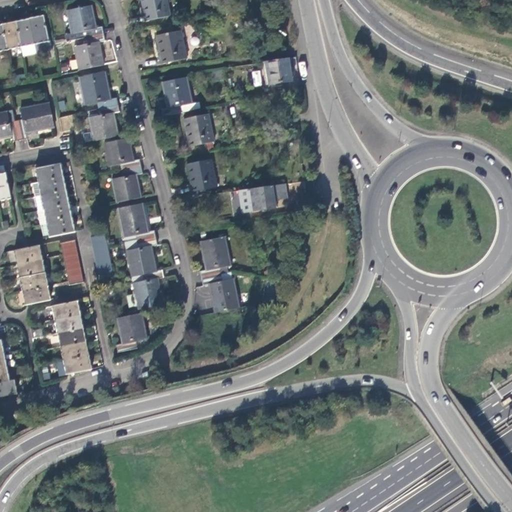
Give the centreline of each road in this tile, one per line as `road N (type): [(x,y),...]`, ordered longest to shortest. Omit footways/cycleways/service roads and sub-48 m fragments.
road 1 (trunk): [(0,507),(28,467),(82,441),(346,380),(416,392)]
road 2 (trunk): [(373,258),(347,313),(275,368),(59,428),(0,463)]
road 3 (residential): [(112,374),(170,344),(186,291),(111,0)]
road 4 (trunk): [(511,499),(429,375),(432,336),(455,300)]
road 5 (trunk): [(511,403),(349,511)]
road 6 (primary): [(429,145),(365,95),(340,55),(324,0)]
road 7 (trunk): [(511,85),(401,44),(352,0)]
road 8 (trunk): [(416,392),(501,511)]
road 9 (residential): [(83,236),(112,374)]
road 10 (trunk): [(404,511),(511,440)]
